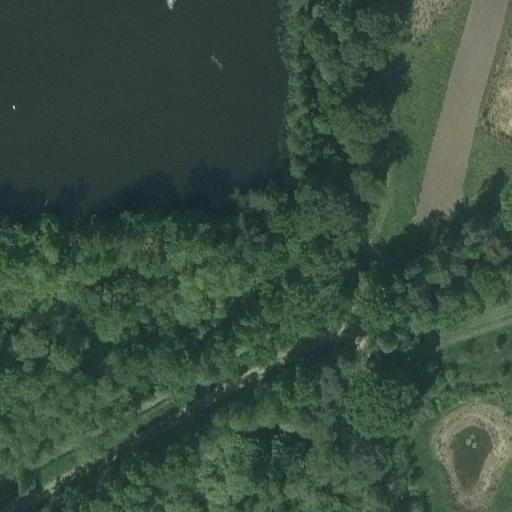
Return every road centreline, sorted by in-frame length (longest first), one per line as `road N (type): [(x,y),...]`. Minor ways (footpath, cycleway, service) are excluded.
road 1 (track): [(23,511),(352,332)]
road 2 (track): [(352,332),(357,255),(383,228),(383,0)]
road 3 (track): [(391,511),(352,332)]
